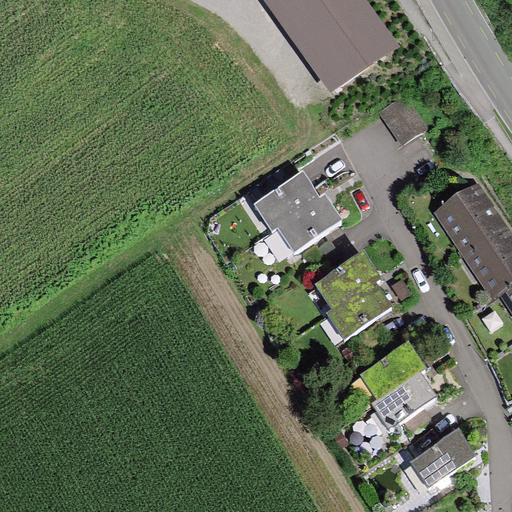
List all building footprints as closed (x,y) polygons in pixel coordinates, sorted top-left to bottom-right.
[(365,0),(264,0),(331,95),(399,47),(365,0)] [(380,120),(401,151),(425,135),(404,104),(380,120)] [(274,229),(291,255),(337,224),(319,197),(313,201),(299,180),(252,212),(267,234),(274,229)] [(437,211),(493,292),(498,288),(511,278),(511,229),(479,182),(437,211)] [(331,305),(347,331),(394,301),(379,276),(384,273),(368,248),(320,278),(335,302),(331,305)] [(511,308),(511,278),(498,288),(511,308)] [(377,393),(394,419),(440,389),(424,365),(430,361),(412,333),(395,344),(381,323),(351,343),(382,390),(377,393)] [(416,453),(433,478),(478,447),(462,422),(416,453)]
